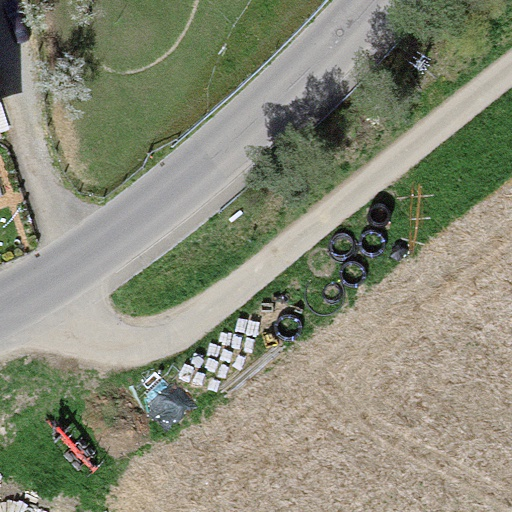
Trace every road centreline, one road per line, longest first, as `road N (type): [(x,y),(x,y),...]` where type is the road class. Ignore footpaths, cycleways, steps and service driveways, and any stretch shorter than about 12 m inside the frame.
road 1 (unclassified): [(48,275),(86,328),(148,346),(209,309),(511,68)]
road 2 (unclassified): [(48,275),(195,169),(372,0)]
